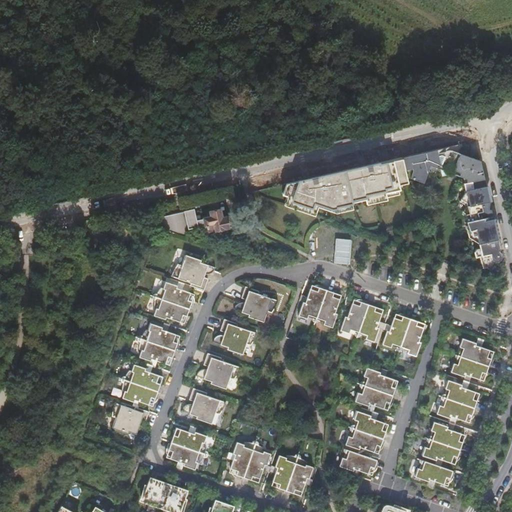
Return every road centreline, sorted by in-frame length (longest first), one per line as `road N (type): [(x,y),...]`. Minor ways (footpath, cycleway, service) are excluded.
road 1 (residential): [(444,309),(319,268),(246,270),(225,278),(207,299),(152,455),(168,473),(282,511)]
road 2 (unclassified): [(0,226),(490,118)]
road 3 (residential): [(381,491),(444,309)]
road 4 (track): [(25,218),(24,329),(0,401)]
road 5 (unclassified): [(511,256),(486,140),(490,118)]
